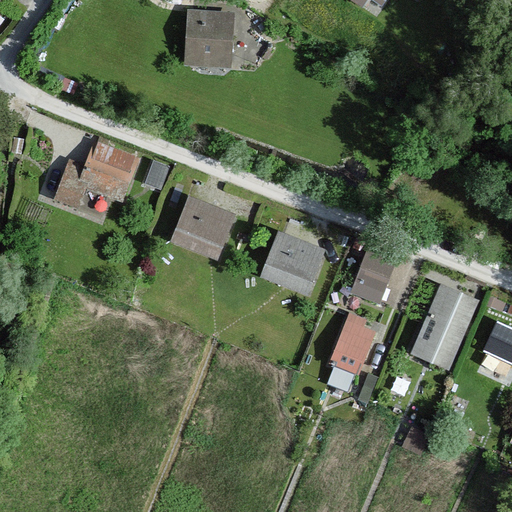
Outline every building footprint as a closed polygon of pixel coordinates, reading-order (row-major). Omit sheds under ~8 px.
[(233,14),(188,12),(186,67),(231,69),(233,14)] [(85,176),(64,169),(54,202),(82,211),(88,193),(123,203),(138,157),(95,143),(85,176)] [(236,217),(188,199),(171,243),(219,261),(236,217)] [(325,251),(278,234),(261,280),(308,297),(325,251)] [(395,260),(368,249),(351,293),(378,303),(395,260)] [(479,300),(440,284),(409,356),(448,372),(479,300)] [(376,327),(348,317),(330,365),(358,375),(376,327)] [(511,345),(511,324),(494,317),(487,334),(511,345)] [(413,426),(406,444),(422,450),(429,432),(413,426)]
